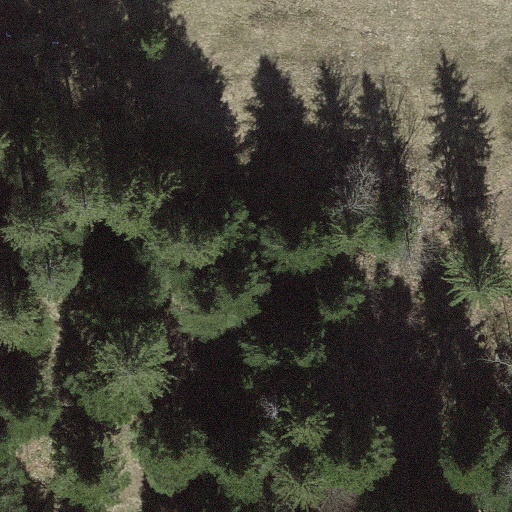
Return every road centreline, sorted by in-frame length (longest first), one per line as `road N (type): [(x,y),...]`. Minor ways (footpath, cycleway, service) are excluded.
road 1 (track): [(337,511),(372,489),(410,435),(511,202)]
road 2 (track): [(60,511),(93,489),(150,490),(225,511)]
